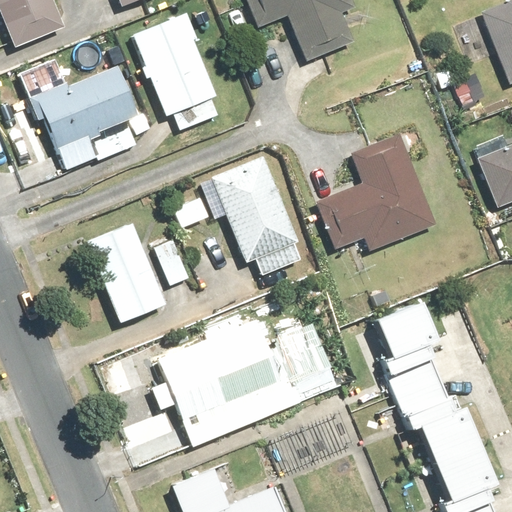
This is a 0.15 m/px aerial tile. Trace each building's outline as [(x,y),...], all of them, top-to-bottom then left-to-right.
[(52,0),(0,0),(0,27),(10,51),(65,27),(52,0)] [(351,6),(348,0),(235,0),(247,29),(284,14),(303,61),(351,42),(338,11),(351,6)] [(511,0),(508,0),(479,11),(507,84),(511,81),(511,0)] [(183,14),(130,35),(163,117),(216,96),(183,14)] [(134,117),(114,65),(32,97),(52,148),(134,117)] [(432,223),(396,134),(348,154),(360,182),(312,202),(332,251),(362,239),(366,249),(432,223)] [(511,142),(473,158),(493,207),(511,199),(511,142)] [(263,156),(208,178),(243,265),(253,261),(259,275),(297,260),(291,246),(298,243),(263,156)] [(197,199),(168,211),(176,230),(205,218),(197,199)] [(161,303),(129,221),(81,240),(113,322),(161,303)] [(173,240),(150,249),(163,286),(186,278),(173,240)] [(387,359),(379,362),(404,430),(415,426),(444,503),(440,504),(443,511),(492,511),(483,487),(490,484),(461,408),(452,411),(427,344),(433,342),(418,302),(372,319),(387,359)] [(258,326),(157,364),(179,422),(280,384),(258,326)] [(281,511),(272,487),(226,505),(211,469),(166,487),(176,511),(281,511)]
